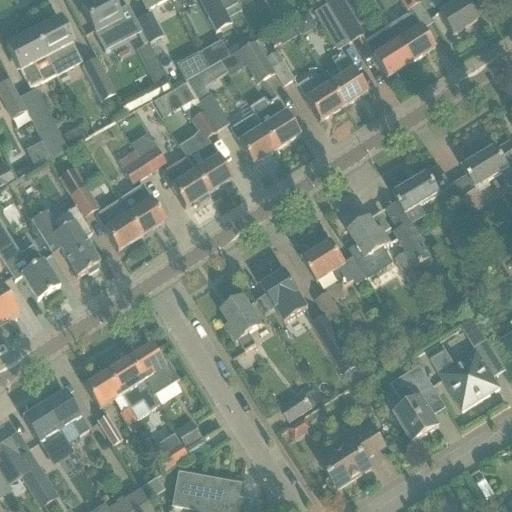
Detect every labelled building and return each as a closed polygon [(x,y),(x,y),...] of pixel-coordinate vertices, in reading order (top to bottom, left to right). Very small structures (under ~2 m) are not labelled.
[(107,0),(98,0),(80,10),(104,55),(105,54),(104,53),(128,41),(126,37),(138,31),(140,36),(141,35),(135,24),(127,9),(116,15),(107,0)] [(138,0),(145,13),(163,4),(170,0),(169,0),(138,0)] [(223,13),(225,12),(218,0),(197,0),(216,34),(230,27),(223,13)] [(218,0),(225,12),(236,7),(232,0),(218,0)] [(398,0),(407,13),(419,6),(415,0),(398,0)] [(438,17),(441,23),(452,39),(476,24),(462,2),(460,0),(445,0),(450,9),(438,17)] [(350,46),(337,25),(326,7),(314,15),(338,54),(350,46)] [(150,16),(135,24),(141,35),(147,47),(162,39),(150,16)] [(388,31),(396,44),(410,67),(434,52),(411,16),(388,31)] [(306,17),(293,25),(301,38),(314,30),(306,17)] [(350,46),(362,38),(349,18),(337,25),(350,46)] [(32,37),(54,79),(54,80),(80,66),(71,48),(72,47),(68,40),(59,22),(32,37)] [(6,50),(16,67),(28,92),(54,79),(32,37),(6,50)] [(274,37),(268,41),(274,49),(280,46),(274,37)] [(410,67),(396,44),(382,53),(374,39),(363,46),(375,65),(386,82),(410,67)] [(266,62),(264,63),(254,45),(253,45),(253,46),(243,52),(243,51),(238,54),(258,87),(275,76),(266,62)] [(207,60),(218,75),(237,61),(226,46),(207,60)] [(146,48),(136,53),(155,88),(119,106),(125,118),(168,94),(169,94),(171,93),(168,87),(166,88),(166,87),(146,48)] [(282,89),(293,82),(276,55),(266,62),(275,76),(282,89)] [(328,87),(342,110),(366,95),(343,59),(342,59),(340,56),(330,62),(341,79),(328,87)] [(103,102),(114,96),(95,61),(84,67),(103,102)] [(319,125),(342,110),(328,87),(316,95),(307,82),(296,89),(319,125)] [(0,100),(11,122),(24,115),(8,84),(0,87),(0,100)] [(184,88),(173,94),(182,110),(193,104),(184,88)] [(67,153),(36,95),(20,104),(42,145),(51,161),(67,153)] [(228,127),(209,98),(197,105),(198,106),(216,135),(228,127)] [(248,112),(253,119),(253,118),(276,153),(299,139),(276,103),(267,109),(263,102),(248,112)] [(198,106),(197,105),(182,115),(202,144),(216,135),(198,106)] [(251,169),(276,153),(253,118),(253,119),(240,127),(240,126),(229,133),(251,169)] [(78,130),(63,138),(70,150),(85,142),(78,130)] [(129,148),(134,155),(134,154),(149,177),(166,167),(152,143),(151,144),(146,137),(129,148)] [(42,145),(25,154),(31,165),(34,170),(51,161),(42,145)] [(475,193),(502,177),(510,191),(511,191),(511,147),(510,145),(498,153),(496,150),(462,171),(472,187),(475,193)] [(208,197),(232,182),(209,146),(199,153),(207,166),(193,174),(208,197)] [(134,154),(134,155),(117,165),(132,188),(149,177),(134,154)] [(208,197),(193,174),(185,161),(162,176),(184,212),(197,204),(199,208),(209,202),(207,198),(208,197)] [(31,165),(15,174),(18,179),(34,170),(31,165)] [(7,169),(0,172),(0,174),(7,187),(14,183),(7,169)] [(398,206),(386,214),(398,233),(393,236),(405,256),(414,270),(416,269),(431,260),(410,226),(405,218),(451,190),(449,187),(439,170),(393,198),(398,206)] [(81,183),(65,193),(67,197),(74,209),(75,210),(82,223),(99,213),(81,183)] [(164,225),(154,209),(141,189),(118,203),(141,240),(164,225)] [(141,240),(118,203),(93,218),(94,220),(106,239),(117,255),(141,240)] [(46,215),(30,224),(45,249),(54,243),(76,281),(84,276),(86,278),(96,271),(95,269),(98,267),(84,244),(92,239),(82,223),(75,210),(52,225),(46,215)] [(355,265),(354,265),(359,272),(366,283),(372,293),(385,285),(379,275),(393,266),(384,251),(390,247),(381,232),(378,234),(370,221),(348,235),(357,249),(348,254),(355,265)] [(21,280),(37,304),(59,291),(42,264),(42,265),(32,249),(19,257),(0,227),(0,263),(14,285),(21,280)] [(354,265),(347,270),(331,245),(302,264),(317,286),(333,276),(342,291),(353,284),(356,290),(366,283),(359,272),(354,265)] [(414,270),(405,256),(394,263),(416,296),(426,289),(414,270)] [(431,260),(416,269),(428,290),(443,281),(431,260)] [(285,275),(261,290),(271,307),(275,312),(284,327),(298,318),(308,311),(296,292),(285,275)] [(0,328),(18,318),(0,288),(0,328)] [(328,297),(316,305),(325,320),(329,326),(341,319),(328,297)] [(245,355),(256,349),(248,337),(261,329),(254,318),(244,301),(221,315),(230,328),(226,331),(236,345),(238,344),(245,355)] [(458,307),(447,314),(454,324),(464,317),(458,307)] [(325,320),(311,329),(334,366),(348,357),(329,326),(325,320)] [(474,320),(459,329),(464,337),(479,328),(474,320)] [(307,328),(286,339),(296,359),(317,348),(307,328)] [(430,363),(452,398),(462,415),(490,398),(488,394),(497,388),(493,382),(507,373),(496,357),(487,342),(473,351),(475,355),(454,368),(445,354),(430,363)] [(150,348),(148,349),(146,346),(136,352),(138,355),(127,362),(152,400),(176,385),(177,385),(178,385),(167,366),(166,367),(166,368),(164,369),(150,348)] [(158,410),(152,400),(127,362),(105,376),(129,413),(141,406),(148,416),(158,410)] [(394,417),(402,429),(412,446),(438,430),(422,404),(436,395),(420,369),(405,379),(390,388),(396,396),(405,411),(394,417)] [(136,424),(129,413),(105,376),(84,389),(99,414),(113,405),(120,417),(119,417),(127,430),(136,424)] [(289,427),(306,415),(319,406),(311,394),(303,399),(302,399),(297,402),(280,413),(289,427)] [(64,395),(43,408),(60,435),(68,447),(79,440),(88,434),(74,412),(64,395)] [(43,408),(22,421),(32,438),(47,460),(53,456),(57,463),(72,454),(68,447),(60,435),(43,408)] [(305,420),(287,431),(295,444),(308,435),(307,433),(310,431),(308,427),(310,427),(305,420)] [(106,421),(96,427),(111,451),(121,444),(106,421)] [(175,435),(184,451),(200,441),(191,425),(175,435)] [(385,450),(374,433),(371,428),(350,441),(354,446),(321,467),(330,481),(327,483),(326,487),(329,491),(332,492),(335,490),(337,493),(371,472),(365,463),(385,450)] [(0,479),(7,490),(20,482),(27,492),(33,488),(46,509),(57,501),(29,455),(19,462),(1,434),(0,434),(0,479)] [(186,459),(178,447),(155,462),(163,474),(179,464),(186,459)] [(245,511),(247,504),(236,501),(238,487),(179,476),(172,510),(181,511),(245,511)] [(0,502),(10,496),(7,490),(0,479),(0,502)] [(155,481),(138,492),(147,504),(163,493),(155,481)] [(106,511),(150,511),(138,492),(109,510),(105,504),(102,506),(103,507),(106,511)]
